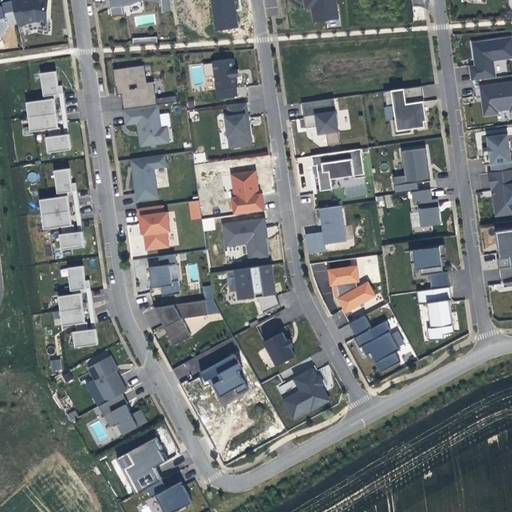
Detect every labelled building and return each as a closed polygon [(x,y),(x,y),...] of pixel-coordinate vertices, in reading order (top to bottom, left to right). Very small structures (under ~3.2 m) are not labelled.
[(12,0),(2,3),(2,6),(0,6),(0,37),(1,37),(9,25),(8,24),(8,20),(16,18),(12,0)] [(47,31),(48,0),(21,0),(12,0),(16,18),(17,22),(18,25),(28,22),(30,31),(37,29),(47,31)] [(170,0),(108,0),(109,7),(111,17),(124,15),(122,6),(130,5),(141,0),(142,0),(160,2),(162,13),(172,12),(170,0)] [(233,0),(210,0),(215,31),(237,28),(233,0)] [(312,8),(311,3),(310,3),(309,3),(308,2),(306,2),(306,1),(305,0),(304,0),(306,9),(312,8)] [(338,19),(336,5),(335,0),(305,0),(306,1),(306,2),(308,2),(309,3),(310,3),(311,3),(312,8),(314,23),(326,21),(338,19)] [(342,29),(338,4),(336,5),(338,19),(326,21),(327,30),(342,29)] [(511,38),(473,44),(474,55),(476,66),(470,67),(472,80),(495,77),(493,60),(511,56),(511,38)] [(235,70),(234,59),(213,62),(217,99),(238,96),(237,87),(238,87),(236,77),(238,77),(238,73),(238,70),(235,70)] [(211,63),(204,64),(205,75),(212,75),(211,63)] [(144,66),(114,70),(116,87),(118,87),(118,91),(119,94),(123,94),(125,108),(156,104),(155,99),(153,83),(146,84),(144,66)] [(56,72),(40,74),(43,96),(54,95),(59,94),(61,94),(63,93),(62,86),(58,86),(56,72)] [(511,81),(481,86),(484,106),(485,113),(498,112),(497,107),(511,105),(511,110),(511,81)] [(421,87),(385,92),(387,107),(384,107),(386,121),(391,120),(393,136),(413,133),(412,129),(425,128),(424,122),(426,122),(424,108),(421,87)] [(61,94),(59,94),(65,135),(67,135),(69,134),(63,93),(61,94)] [(175,96),(155,99),(156,104),(158,104),(176,102),(175,96)] [(27,118),(56,114),(56,110),(54,99),(44,101),(25,103),(27,118)] [(334,99),(303,103),(305,122),(306,128),(316,126),(317,135),(327,134),(328,146),(341,144),(334,99)] [(247,103),(227,106),(228,116),(225,117),(229,149),(254,145),(250,122),(247,103)] [(156,104),(125,108),(126,125),(137,124),(138,134),(140,147),(169,143),(167,126),(161,127),(158,104),(156,104)] [(57,117),(56,114),(27,118),(29,132),(48,129),(58,128),(57,117)] [(58,128),(48,129),(49,137),(61,135),(60,128),(58,128)] [(67,135),(65,135),(61,135),(49,137),(45,137),(47,153),(71,150),(69,134),(67,135)] [(507,135),(488,137),(489,148),(484,148),(484,156),(490,156),(492,155),(493,170),(511,168),(507,135)] [(425,149),(402,152),(405,176),(393,178),(395,194),(412,192),(418,191),(417,183),(430,181),(428,167),(425,149)] [(361,151),(312,157),(314,169),(314,174),(318,173),(320,191),(332,190),(330,179),(364,175),(361,151)] [(164,155),(130,159),(131,166),(136,203),(159,200),(155,169),(166,167),(164,155)] [(70,169),(54,171),(57,193),(68,192),(73,191),(75,191),(77,191),(76,183),(72,184),(70,169)] [(511,169),(489,173),(492,190),(493,196),(496,217),(511,214),(511,169)] [(256,171),(230,175),(233,197),(231,197),(233,215),(264,211),(262,194),(259,194),(257,183),(256,171)] [(418,191),(412,192),(413,203),(417,202),(421,228),(441,225),(439,210),(438,200),(432,200),(431,189),(418,191)] [(75,191),(73,191),(78,232),(81,232),(83,232),(77,191),(75,191)] [(41,215),(70,211),(70,208),(68,197),(58,198),(39,200),(41,215)] [(199,202),(189,203),(191,220),(201,218),(199,202)] [(164,205),(137,209),(140,231),(141,236),(144,236),(146,251),(169,247),(167,232),(171,232),(168,212),(165,212),(164,205)] [(342,206),(319,209),(321,223),(322,233),(306,235),(309,254),(325,252),(324,245),(347,241),(342,206)] [(71,215),(70,211),(41,215),(43,229),(62,227),(72,225),(71,215)] [(412,227),(420,226),(418,215),(411,216),(412,227)] [(214,217),(202,219),(203,231),(215,229),(214,217)] [(265,219),(223,224),(226,247),(246,244),(248,260),(269,257),(266,238),(268,238),(267,232),(265,219)] [(72,225),(62,227),(63,234),(75,233),(74,225),(72,225)] [(511,228),(499,231),(496,231),(500,258),(497,259),(499,268),(511,266),(511,228)] [(81,232),(78,232),(75,233),(63,234),(59,235),(61,251),(85,248),(83,232),(81,232)] [(423,249),(409,251),(410,264),(414,263),(415,271),(420,270),(421,276),(429,275),(431,290),(450,288),(448,272),(443,273),(442,267),(445,266),(444,261),(444,257),(446,257),(444,244),(423,247),(423,249)] [(175,255),(159,257),(160,266),(149,268),(152,289),(157,288),(161,287),(162,296),(180,294),(178,281),(173,282),(170,266),(176,265),(175,255)] [(271,265),(227,271),(230,292),(237,291),(238,300),(257,298),(262,311),(279,304),(275,295),(275,289),(271,265)] [(83,266),(67,268),(70,291),(81,289),(86,288),(88,288),(90,288),(89,280),(85,281),(84,277),(83,266)] [(357,266),(328,270),(330,287),(332,286),(333,292),(333,299),(336,298),(345,314),(376,297),(368,282),(357,288),(356,283),(359,282),(357,266)] [(211,286),(203,287),(205,301),(213,299),(211,286)] [(88,288),(86,288),(92,329),(94,329),(96,329),(90,288),(88,288)] [(431,290),(417,292),(419,304),(427,303),(431,328),(428,329),(429,339),(443,337),(442,334),(453,332),(449,306),(448,301),(451,300),(450,288),(431,290)] [(59,311),(83,308),(83,305),(82,294),(71,295),(58,297),(59,311)] [(205,301),(154,307),(164,327),(166,330),(167,332),(174,345),(191,336),(181,318),(220,313),(213,299),(205,301)] [(84,312),(83,308),(59,311),(61,325),(75,324),(85,322),(84,312)] [(263,340),(284,331),(278,316),(257,325),(263,340)] [(365,316),(350,324),(357,337),(355,338),(360,347),(361,346),(368,359),(371,365),(376,363),(380,372),(400,362),(395,351),(399,348),(399,347),(405,344),(398,331),(391,335),(389,332),(392,331),(386,321),(372,329),(365,316)] [(85,322),(75,324),(76,331),(88,330),(87,322),(85,322)] [(94,329),(92,329),(88,330),(76,331),(72,332),(74,348),(98,345),(96,329),(94,329)] [(283,332),(264,342),(277,367),(296,356),(291,347),(293,346),(291,342),(290,340),(288,341),(283,332)] [(234,353),(199,372),(205,382),(208,380),(210,383),(211,385),(214,384),(221,396),(235,389),(238,394),(248,389),(238,370),(242,368),(234,353)] [(111,355),(89,367),(107,402),(123,393),(128,391),(117,370),(119,370),(118,368),(117,366),(111,355)] [(60,359),(50,361),(53,372),(62,369),(60,359)] [(304,374),(293,379),(294,382),(299,391),(283,400),(293,419),(311,410),(312,412),(331,402),(323,387),(325,385),(322,381),(320,376),(317,377),(313,369),(304,374)] [(123,393),(100,405),(111,425),(118,422),(124,434),(148,421),(142,409),(132,414),(129,409),(127,403),(128,403),(123,393)] [(71,422),(79,417),(74,410),(67,414),(71,422)] [(121,456),(118,458),(136,493),(140,491),(163,480),(155,466),(166,460),(164,456),(161,449),(163,448),(157,438),(121,456)] [(163,480),(147,488),(152,497),(157,494),(166,511),(173,511),(192,502),(182,484),(181,481),(167,488),(163,480)]
